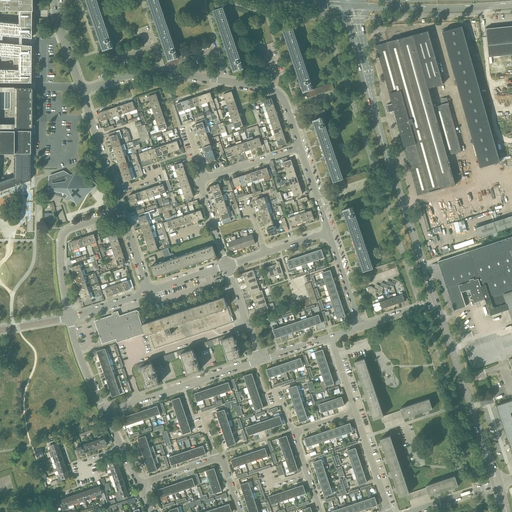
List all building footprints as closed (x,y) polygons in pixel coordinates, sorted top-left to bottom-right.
[(31,16),(31,0),(0,0),(0,10),(19,10),(18,16),(31,16)] [(151,9),(153,15),(163,12),(158,0),(147,0),(149,5),(150,6),(148,7),(149,7),(147,8),(148,10),(151,9)] [(89,9),(89,11),(88,11),(88,12),(87,13),(88,15),(90,14),(93,20),(103,17),(97,1),(87,5),(89,9)] [(216,20),(218,26),(228,23),(223,7),(213,10),(214,15),(215,17),(214,17),(214,18),(212,18),(213,21),(216,20)] [(156,24),(158,31),(168,27),(163,12),(153,15),(154,20),(155,22),(154,22),(154,23),(152,23),(153,25),(156,24)] [(0,22),(0,35),(31,38),(31,16),(18,16),(18,24),(0,22)] [(96,29),(98,36),(108,32),(103,17),(93,20),(94,25),(95,27),(93,27),(94,28),(92,28),(93,30),(96,29)] [(221,35),(223,41),(233,38),(228,23),(218,26),(220,31),(220,32),(219,32),(219,33),(217,34),(218,36),(221,35)] [(487,43),(511,40),(511,26),(486,29),(486,28),(485,28),(486,37),(487,37),(487,43)] [(158,41),(161,40),(163,46),(173,43),(168,27),(158,31),(159,36),(160,37),(159,38),(157,39),(158,41)] [(461,27),(441,32),(455,81),(454,82),(455,86),(456,86),(480,168),(500,162),(461,27)] [(286,40),(288,47),(298,43),(292,28),(282,31),(284,36),(285,37),(284,38),(284,39),(282,39),(283,41),(286,40)] [(434,107),(428,88),(443,84),(428,31),(413,35),(375,45),(391,104),(387,105),(388,108),(389,112),(394,111),(395,117),(417,195),(418,195),(419,196),(420,196),(420,194),(428,192),(429,192),(429,193),(429,192),(455,185),(447,156),(461,152),(448,103),(434,107)] [(98,46),(101,45),(103,51),(113,48),(108,32),(98,36),(99,40),(100,42),(98,42),(99,43),(97,43),(98,46)] [(226,50),(228,57),(238,53),(233,38),(223,41),(225,46),(225,48),(224,48),(224,49),(223,49),(223,51),(226,50)] [(511,40),(487,43),(489,57),(511,54),(511,40)] [(31,46),(0,42),(0,55),(13,57),(13,62),(31,63),(31,46)] [(163,56),(166,55),(168,62),(178,58),(173,43),(163,46),(164,51),(165,52),(164,53),(162,54),(163,56)] [(291,56),(293,62),(303,59),(298,43),(288,47),(289,51),(290,53),(289,53),(289,54),(287,55),(288,57),(291,56)] [(238,53),(228,57),(230,61),(230,63),(229,63),(229,64),(228,64),(228,67),(231,66),(233,72),(243,69),(238,53)] [(293,72),(296,71),(298,77),(308,74),(303,59),(293,62),(294,67),(295,68),(294,68),(294,69),(292,70),(293,72)] [(0,82),(30,83),(31,63),(13,62),(13,69),(13,70),(0,69),(0,82)] [(303,93),(306,92),(309,91),(312,90),(313,90),(308,74),(298,77),(299,82),(300,83),(299,84),(299,85),(297,85),(298,87),(301,86),(303,93)] [(30,130),(30,128),(30,87),(0,87),(0,190),(13,186),(30,180),(30,133),(30,130)] [(225,100),(233,97),(231,92),(223,94),(225,100)] [(210,93),(204,95),(207,103),(213,101),(210,93)] [(149,102),(158,100),(156,94),(147,97),(149,102)] [(204,95),(199,97),(201,105),(207,103),(204,95)] [(196,107),(201,105),(199,97),(193,98),(196,107)] [(227,106),(235,103),(233,97),(225,100),(227,106)] [(193,98),(187,100),(190,108),(196,107),(193,98)] [(265,107),(273,104),(271,98),(261,102),(262,104),(264,103),(265,107)] [(160,105),(158,100),(149,102),(151,108),(160,105)] [(184,110),(190,108),(187,100),(181,102),(184,110)] [(127,104),(130,112),(135,110),(133,102),(127,104)] [(178,112),(184,110),(181,102),(176,104),(178,112)] [(235,103),(227,106),(229,112),(237,109),(235,103)] [(127,104),(121,105),(124,114),(130,112),(127,104)] [(267,113),(275,110),(273,104),(265,107),(262,108),(264,113),(267,113)] [(115,107),(118,116),(119,117),(121,117),(120,115),(124,114),(121,105),(115,107)] [(160,105),(151,108),(153,114),(162,111),(160,105)] [(110,109),(113,118),(118,116),(115,107),(110,109)] [(110,109),(104,111),(107,119),(113,118),(110,109)] [(237,109),(229,112),(231,117),(239,115),(237,109)] [(315,130),(317,136),(328,133),(322,117),(327,116),(325,109),(311,114),(312,117),(313,120),(312,120),(314,125),(314,126),(314,127),(313,128),(312,129),(312,131),(315,130)] [(267,113),(269,118),(277,116),(275,110),(267,113)] [(101,121),(107,119),(104,111),(98,113),(101,121)] [(163,117),(162,111),(153,114),(155,120),(163,117)] [(239,115),(231,117),(232,123),(241,120),(239,115)] [(279,121),(277,116),(269,118),(271,124),(279,121)] [(163,117),(155,120),(157,125),(165,123),(163,117)] [(194,125),(196,131),(205,128),(209,126),(206,118),(202,120),(202,122),(194,125)] [(243,126),(241,120),(232,123),(234,129),(236,128),(237,131),(241,129),(240,127),(243,126)] [(271,124),(273,130),(281,127),(279,121),(271,124)] [(167,128),(165,123),(157,125),(159,131),(167,128)] [(273,130),(274,135),(283,132),(281,127),(273,130)] [(205,128),(196,131),(198,136),(207,133),(205,128)] [(274,135),(276,141),(285,138),(283,132),(274,135)] [(208,139),(207,133),(198,136),(200,142),(208,139)] [(318,146),(320,145),(323,151),(333,148),(328,133),(317,136),(319,141),(319,142),(319,143),(317,144),(318,146)] [(110,142),(119,140),(117,134),(109,137),(110,142)] [(253,140),(256,148),(262,146),(259,138),(253,140)] [(285,138),(276,141),(278,147),(287,144),(285,138)] [(200,142),(202,148),(210,145),(208,139),(200,142)] [(119,140),(110,142),(112,148),(121,145),(119,140)] [(172,143),(175,151),(180,149),(178,145),(181,145),(180,140),(172,143)] [(253,140),(247,142),(250,150),(256,148),(253,140)] [(247,142),(242,144),(245,152),(250,150),(247,142)] [(172,143),(165,145),(168,153),(175,151),(172,143)] [(236,145),(239,154),(245,152),(242,144),(236,145)] [(121,145),(112,148),(114,154),(123,151),(121,145)] [(168,153),(165,145),(159,147),(161,156),(168,153)] [(210,145),(202,148),(204,153),(212,151),(210,145)] [(236,145),(230,147),(233,156),(239,154),(236,145)] [(161,156),(159,147),(152,149),(155,158),(161,156)] [(233,156),(230,147),(225,149),(227,158),(233,156)] [(326,161),(328,167),(338,163),(333,148),(323,151),(324,156),(325,158),(324,158),(324,159),(322,159),(323,162),(326,161)] [(155,158),(152,149),(145,152),(148,160),(155,158)] [(123,151),(114,154),(116,159),(125,157),(123,151)] [(213,154),(212,151),(204,153),(206,159),(207,159),(209,163),(216,160),(214,156),(216,155),(215,153),(213,154)] [(145,152),(142,153),(139,154),(141,161),(145,160),(145,161),(148,160),(145,152)] [(125,157),(116,159),(118,165),(127,163),(125,157)] [(282,162),(284,168),(293,165),(291,160),(282,162)] [(120,171),(128,168),(127,163),(118,165),(120,171)] [(176,171),(184,169),(182,163),(174,166),(176,171)] [(342,179),(343,179),(338,163),(328,167),(329,172),(330,173),(329,173),(329,174),(327,175),(328,177),(331,176),(333,182),(336,181),(339,180),(342,179)] [(295,171),(293,165),(284,168),(286,174),(295,171)] [(128,168),(120,171),(122,176),(130,174),(128,168)] [(262,175),(264,178),(269,176),(267,168),(261,170),(262,175)] [(177,174),(178,177),(186,174),(184,169),(176,171),(177,174)] [(261,170),(255,172),(256,175),(258,180),(264,178),(262,175),(261,170)] [(72,198),(75,204),(76,204),(88,192),(93,188),(90,185),(76,171),(72,177),(63,172),(49,177),(48,185),(45,184),(45,190),(48,190),(48,193),(62,198),(68,200),(72,198)] [(286,174),(288,180),(296,177),(295,171),(286,174)] [(250,173),(252,182),(258,180),(256,175),(255,172),(250,173)] [(247,184),(252,182),(250,173),(247,174),(244,175),(247,184)] [(130,174),(122,176),(124,182),(132,180),(130,174)] [(188,180),(186,174),(178,177),(180,183),(188,180)] [(238,177),(241,186),(247,184),(244,175),(238,177)] [(235,188),(241,186),(238,177),(232,179),(233,181),(231,182),(233,188),(235,188)] [(290,185),(298,182),(296,177),(288,180),(287,180),(287,182),(289,182),(290,185)] [(190,186),(188,180),(180,183),(181,188),(190,186)] [(290,185),(292,191),(300,188),(298,182),(290,185)] [(157,186),(160,195),(161,200),(164,199),(162,194),(166,192),(163,184),(157,186)] [(212,193),(220,190),(218,184),(210,187),(212,193)] [(273,188),(272,188),(268,190),(268,193),(273,191),(276,190),(275,184),(272,185),(273,188)] [(151,188),(154,196),(160,195),(157,186),(151,188)] [(192,191),(190,186),(181,188),(183,194),(192,191)] [(146,190),(148,198),(154,196),(151,188),(146,190)] [(300,188),(292,191),(294,197),(302,194),(300,188)] [(140,192),(143,200),(148,198),(146,190),(140,192)] [(214,198),(222,195),(220,190),(212,193),(214,198)] [(192,191),(183,194),(185,200),(183,200),(184,203),(192,200),(191,198),(194,197),(192,191)] [(134,194),(137,202),(143,200),(140,192),(134,194)] [(237,201),(240,200),(243,199),(245,199),(244,196),(243,193),(235,196),(237,201)] [(137,202),(134,194),(129,196),(131,204),(137,202)] [(216,204),(224,201),(222,195),(214,198),(216,204)] [(257,206),(266,203),(264,197),(255,200),(257,206)] [(218,210),(226,207),(224,201),(216,204),(218,210)] [(259,212),(268,209),(266,203),(257,206),(259,212)] [(342,220),(345,219),(346,222),(347,225),(357,222),(352,206),(342,210),(343,214),(344,215),(344,216),(343,218),(342,218),(342,220)] [(220,215),(228,213),(226,207),(218,210),(220,215)] [(268,209),(259,212),(261,217),(270,214),(268,209)] [(195,212),(198,221),(203,219),(201,210),(195,212)] [(305,212),(308,221),(314,219),(311,210),(305,212)] [(189,214),(192,223),(198,221),(195,212),(189,214)] [(308,221),(305,212),(299,214),(302,223),(308,221)] [(53,215),(53,213),(51,213),(44,213),(44,220),(48,220),(48,223),(53,223),(53,215)] [(138,218),(140,223),(148,221),(146,215),(145,215),(144,213),(137,215),(138,218)] [(228,213),(220,215),(222,221),(223,221),(223,223),(230,221),(229,219),(230,218),(228,213)] [(183,216),(186,224),(192,223),(189,214),(183,216)] [(270,214),(261,217),(263,223),(272,220),(275,219),(274,216),(271,218),(270,214)] [(294,216),(297,225),(302,223),(299,214),(294,216)] [(511,215),(475,228),(478,238),(511,226),(511,215)] [(186,224),(183,216),(178,218),(180,226),(186,224)] [(297,225),(294,216),(288,218),(291,227),(297,225)] [(175,228),(180,226),(178,218),(172,220),(175,228)] [(175,228),(172,220),(164,223),(166,231),(175,228)] [(272,220),(263,223),(265,229),(273,226),(272,220)] [(148,221),(140,223),(142,229),(152,226),(151,223),(149,224),(148,221)] [(351,237),(352,241),(363,237),(357,222),(347,225),(349,229),(349,230),(349,232),(348,233),(347,233),(347,235),(348,235),(350,235),(351,237)] [(152,226),(142,229),(144,235),(152,232),(155,231),(155,229),(154,225),(152,226)] [(273,226),(265,229),(267,235),(275,232),(273,226)] [(106,232),(108,237),(116,235),(114,229),(106,232)] [(154,238),(152,232),(144,235),(145,241),(154,238)] [(246,232),(244,233),(249,246),(255,244),(252,235),(247,236),(247,234),(246,232)] [(243,248),(249,246),(244,233),(242,234),(243,236),(244,236),(244,237),(240,239),(243,248)] [(93,234),(88,236),(90,244),(96,243),(93,234)] [(118,240),(116,235),(108,237),(109,243),(118,240)] [(82,238),(85,246),(90,244),(88,236),(82,238)] [(235,236),(233,237),(237,250),(243,248),(240,239),(235,240),(235,238),(235,236)] [(237,250),(233,237),(230,238),(231,240),(232,240),(232,241),(228,243),(231,252),(237,250)] [(356,253),(358,256),(368,253),(363,237),(352,241),(354,245),(354,246),(354,247),(354,248),(352,249),(353,251),(355,250),(356,253)] [(511,237),(437,262),(441,274),(447,279),(445,282),(444,281),(454,311),(466,307),(461,292),(469,290),(471,295),(471,296),(469,298),(472,299),(474,303),(484,299),(490,316),(508,309),(511,320),(511,237)] [(82,238),(76,240),(79,248),(85,246),(82,238)] [(147,246),(156,243),(154,238),(145,241),(147,246)] [(71,250),(73,250),(79,248),(76,240),(70,242),(68,243),(71,250)] [(109,243),(111,249),(120,246),(118,240),(109,243)] [(156,243),(147,246),(149,252),(158,249),(157,247),(160,246),(158,242),(156,243)] [(122,252),(120,246),(111,249),(113,255),(122,252)] [(212,246),(197,251),(200,262),(216,256),(212,246)] [(315,251),(318,260),(324,258),(321,250),(315,251)] [(185,267),(200,262),(197,251),(182,256),(185,267)] [(318,260),(315,251),(310,253),(312,262),(318,260)] [(123,258),(122,252),(113,255),(115,260),(123,258)] [(312,262),(310,253),(304,255),(307,264),(312,262)] [(369,270),(371,269),(373,268),(368,253),(358,256),(359,261),(360,262),(359,262),(359,263),(357,264),(358,266),(361,265),(361,268),(363,272),(366,271),(369,270)] [(307,264),(304,255),(298,257),(301,266),(307,264)] [(182,256),(171,260),(166,261),(170,272),(185,267),(182,256)] [(301,266),(298,257),(292,259),(295,267),(301,266)] [(125,263),(123,258),(115,260),(117,266),(125,263)] [(295,267),(292,259),(287,261),(288,264),(285,265),(288,273),(296,270),(295,267)] [(157,264),(151,266),(151,267),(154,277),(170,272),(166,261),(165,262),(157,264)] [(272,266),(272,267),(275,275),(278,274),(279,275),(283,274),(279,262),(276,263),(277,265),(276,266),(275,265),(272,266)] [(73,273),(81,270),(79,264),(71,267),(73,273)] [(276,276),(275,275),(272,267),(269,268),(268,267),(265,268),(269,279),(268,277),(271,276),(272,278),(276,276)] [(83,276),(81,270),(73,273),(74,279),(83,276)] [(254,275),(253,270),(240,274),(241,277),(244,276),(244,278),(245,281),(246,281),(254,278),(253,275),(254,275)] [(323,279),(332,276),(330,270),(321,273),(323,279)] [(74,279),(76,285),(85,282),(83,276),(74,279)] [(332,276),(323,279),(325,285),(334,282),(332,276)] [(255,277),(254,278),(246,281),(247,285),(246,285),(247,288),(248,288),(256,285),(255,282),(257,282),(255,277)] [(223,278),(215,281),(214,282),(216,288),(218,289),(221,288),(220,287),(225,285),(223,278)] [(127,281),(121,283),(124,291),(130,289),(127,281)] [(87,287),(85,282),(76,285),(78,290),(87,287)] [(334,282),(325,285),(327,290),(336,288),(334,282)] [(106,284),(107,288),(104,289),(102,290),(103,294),(105,293),(107,297),(112,295),(110,287),(108,283),(106,284)] [(118,293),(124,291),(121,283),(115,285),(118,293)] [(257,284),(256,285),(248,288),(250,291),(248,292),(250,295),(252,294),(258,292),(258,289),(259,289),(257,284)] [(115,285),(110,287),(112,295),(118,293),(115,285)] [(78,290),(80,296),(89,293),(87,287),(78,290)] [(336,288),(327,290),(329,296),(337,293),(336,288)] [(262,291),(258,292),(252,294),(254,298),(253,298),(254,302),(255,301),(263,298),(262,296),(263,295),(262,291)] [(91,299),(89,293),(80,296),(82,302),(91,299)] [(337,293),(329,296),(331,302),(339,299),(337,293)] [(308,296),(309,299),(317,303),(314,294),(308,296)] [(393,305),(391,299),(389,295),(386,296),(388,300),(385,301),(387,307),(393,305)] [(224,297),(217,299),(141,324),(144,334),(145,334),(149,333),(152,343),(155,342),(157,348),(232,323),(224,297)] [(393,305),(399,303),(397,297),(391,299),(393,305)] [(264,298),(263,298),(255,301),(256,305),(255,305),(256,308),(257,308),(265,305),(264,303),(266,302),(264,298)] [(333,307),(341,305),(339,299),(331,302),(333,307)] [(381,309),(387,307),(385,301),(379,303),(381,309)] [(381,309),(379,303),(373,305),(375,311),(381,309)] [(267,305),(265,305),(257,308),(259,312),(257,312),(259,316),(269,312),(268,312),(267,310),(268,309),(267,305)] [(343,310),(341,305),(333,307),(335,313),(343,310)] [(117,343),(144,334),(141,324),(137,310),(118,316),(118,313),(94,321),(102,344),(116,340),(117,343)] [(343,310),(335,313),(337,319),(345,316),(343,310)] [(310,318),(307,319),(310,327),(315,325),(313,317),(312,313),(309,314),(310,318)] [(313,317),(315,325),(321,323),(319,315),(313,317)] [(294,319),(296,322),(298,331),(304,329),(301,321),(300,317),(294,319)] [(304,329),(310,327),(307,319),(301,321),(304,329)] [(298,331),(296,322),(290,324),(293,333),(298,331)] [(290,324),(284,326),(287,335),(293,333),(290,324)] [(287,335),(284,326),(278,328),(281,336),(287,335)] [(275,338),(281,336),(278,328),(273,330),(275,338)] [(234,339),(232,333),(217,338),(219,344),(222,343),(227,357),(228,357),(229,360),(228,360),(228,361),(240,357),(239,353),(238,353),(237,350),(239,349),(237,343),(235,344),(234,340),(234,339)] [(177,352),(179,358),(182,357),(186,371),(188,370),(188,373),(187,374),(199,370),(198,366),(197,367),(196,363),(198,363),(196,357),(194,357),(193,354),(194,353),(193,353),(196,352),(194,346),(191,347),(177,352)] [(97,351),(99,357),(107,354),(105,348),(97,351)] [(316,358),(324,356),(322,350),(314,353),(316,358)] [(109,360),(107,354),(99,357),(101,363),(109,360)] [(324,356),(316,358),(318,364),(326,361),(324,356)] [(294,360),(297,368),(303,366),(300,358),(294,360)] [(511,358),(509,360),(511,369),(511,400),(497,405),(497,406),(496,406),(496,407),(496,406),(502,424),(507,439),(507,440),(509,444),(511,453),(511,358)] [(359,376),(369,373),(364,359),(354,362),(356,366),(358,372),(359,376)] [(101,363),(102,369),(111,366),(109,360),(101,363)] [(153,367),(151,360),(136,366),(138,372),(141,371),(146,385),(147,384),(148,387),(147,387),(147,388),(159,384),(157,380),(155,377),(157,376),(155,370),(153,371),(152,367),(153,367)] [(294,360),(289,362),(292,370),(297,368),(294,360)] [(326,361),(318,364),(320,370),(328,367),(326,361)] [(289,362),(283,364),(286,372),(292,370),(289,362)] [(283,364),(277,366),(280,374),(286,372),(283,364)] [(111,366),(102,369),(104,374),(113,372),(111,366)] [(272,368),(274,376),(280,374),(277,366),(272,368)] [(328,367),(320,370),(322,375),(330,373),(328,367)] [(269,378),(274,376),(272,368),(267,369),(266,370),(269,378)] [(106,380),(115,377),(113,372),(104,374),(106,380)] [(245,382),(254,379),(252,373),(243,376),(245,382)] [(324,381),(332,378),(330,373),(322,375),(324,381)] [(364,391),(374,387),(369,373),(359,376),(360,380),(362,386),(364,391)] [(106,380),(108,386),(116,383),(115,377),(106,380)] [(332,378),(324,381),(326,387),(334,384),(332,378)] [(247,388),(255,385),(254,379),(245,382),(247,388)] [(222,384),(225,393),(231,391),(228,382),(222,384)] [(118,389),(116,383),(108,386),(110,392),(118,389)] [(222,384),(217,386),(219,394),(225,393),(222,384)] [(255,385),(247,388),(249,393),(257,391),(255,385)] [(288,388),(290,394),(298,392),(296,385),(288,388)] [(211,388),(214,396),(219,394),(217,386),(211,388)] [(369,405),(379,402),(374,387),(364,391),(365,395),(367,401),(369,405)] [(112,397),(125,393),(124,391),(123,391),(122,388),(118,389),(110,392),(112,397)] [(211,388),(205,390),(208,398),(214,396),(211,388)] [(202,400),(208,398),(205,390),(199,392),(202,400)] [(257,391),(249,393),(251,399),(259,396),(257,391)] [(197,402),(202,400),(199,392),(194,394),(197,402)] [(298,392),(290,394),(292,400),(300,397),(298,392)] [(259,396),(251,399),(253,405),(261,402),(259,396)] [(173,406),(182,403),(180,397),(171,400),(173,406)] [(300,397),(292,400),(294,406),(302,403),(300,397)] [(341,397),(335,399),(338,407),(344,405),(341,397)] [(330,401),(332,409),(338,407),(335,399),(330,401)] [(428,399),(414,404),(417,414),(422,412),(426,411),(428,410),(431,409),(432,409),(431,406),(429,399),(428,399)] [(330,401),(324,403),(327,411),(332,409),(330,401)] [(261,402),(253,405),(255,411),(263,408),(261,402)] [(379,402),(369,405),(370,409),(372,415),(373,420),(380,417),(383,416),(379,402)] [(175,412),(183,409),(182,403),(173,406),(175,412)] [(302,403),(294,406),(296,411),(304,409),(302,403)] [(327,411),(324,403),(318,405),(321,413),(327,411)] [(400,410),(403,416),(403,419),(404,418),(408,417),(414,415),(417,414),(414,404),(400,409),(400,410)] [(151,408),(154,416),(160,414),(157,406),(151,408)] [(154,416),(151,408),(146,410),(149,418),(154,416)] [(185,415),(183,409),(175,412),(177,417),(185,415)] [(304,409),(296,411),(298,417),(306,414),(304,409)] [(149,418),(146,410),(140,412),(143,420),(149,418)] [(218,418),(226,415),(224,410),(216,412),(218,418)] [(143,420),(140,412),(134,413),(137,422),(143,420)] [(131,424),(137,422),(134,413),(129,415),(131,424)] [(306,414),(298,417),(299,423),(308,420),(306,414)] [(126,426),(131,424),(129,415),(123,417),(126,426)] [(185,415),(177,417),(179,423),(187,420),(185,415)] [(226,415),(218,418),(220,424),(228,421),(230,420),(229,418),(227,419),(226,415)] [(274,418),(277,426),(282,424),(280,416),(274,418)] [(274,418),(268,420),(271,428),(277,426),(274,418)] [(187,420),(179,423),(181,429),(189,426),(187,420)] [(265,430),(271,428),(268,420),(262,422),(265,430)] [(228,421),(220,424),(222,429),(230,427),(228,421)] [(260,432),(265,430),(262,422),(257,423),(260,432)] [(254,434),(260,432),(257,423),(251,425),(254,434)] [(350,423),(344,425),(347,433),(352,431),(350,423)] [(254,434),(251,425),(245,427),(248,436),(254,434)] [(338,427),(341,435),(347,433),(344,425),(338,427)] [(191,432),(189,426),(181,429),(183,435),(191,432)] [(230,427),(222,429),(223,435),(232,432),(230,427)] [(333,429),(335,437),(341,435),(338,427),(333,429)] [(335,437),(333,429),(327,431),(330,439),(335,437)] [(327,431),(321,433),(324,441),(330,439),(327,431)] [(232,432),(223,435),(225,441),(234,438),(232,432)] [(324,441),(321,433),(315,435),(318,443),(324,441)] [(315,435),(310,437),(313,445),(318,443),(315,435)] [(98,440),(101,447),(106,445),(104,438),(101,439),(100,436),(97,437),(98,440)] [(137,439),(139,444),(147,442),(145,436),(137,439)] [(280,444),(288,441),(286,436),(278,438),(280,444)] [(383,449),(385,453),(395,450),(390,436),(380,439),(381,443),(383,449)] [(307,447),(313,445),(310,437),(304,439),(307,447)] [(234,438),(225,441),(227,447),(236,444),(234,438)] [(98,440),(92,442),(95,449),(101,447),(98,440)] [(288,441),(280,444),(282,450),(290,447),(288,441)] [(89,451),(95,449),(92,442),(87,444),(89,451)] [(149,447),(147,442),(139,444),(141,450),(149,447)] [(49,445),(51,451),(58,448),(56,443),(49,445)] [(87,444),(81,446),(83,453),(89,451),(87,444)] [(83,453),(81,446),(75,448),(78,455),(83,453)] [(203,446),(197,448),(200,456),(206,454),(203,446)] [(141,450),(143,456),(151,453),(149,447),(141,450)] [(290,447),(282,450),(284,456),(292,453),(290,447)] [(53,457),(60,454),(58,448),(51,451),(49,452),(51,457),(53,457)] [(191,449),(194,458),(200,456),(197,448),(191,449)] [(265,448),(259,450),(262,458),(268,456),(265,448)] [(349,457),(357,454),(355,448),(347,451),(349,457)] [(191,449),(186,451),(189,460),(194,458),(191,449)] [(253,452),(256,460),(262,458),(259,450),(253,452)] [(395,450),(385,453),(386,458),(388,464),(389,468),(400,464),(395,450)] [(180,453),(183,462),(189,460),(186,451),(180,453)] [(253,452),(248,454),(250,462),(256,460),(253,452)] [(145,461),(153,459),(156,457),(155,455),(152,456),(151,453),(143,456),(145,461)] [(183,462),(180,453),(174,455),(177,463),(183,462)] [(292,453),(284,456),(286,461),(294,458),(292,453)] [(53,457),(55,462),(62,460),(60,454),(53,457)] [(245,464),(250,462),(248,454),(242,456),(245,464)] [(351,462),(359,459),(357,454),(349,457),(351,462)] [(171,465),(177,463),(174,455),(169,457),(171,465)] [(242,456),(236,457),(239,466),(245,464),(242,456)] [(233,468),(239,466),(236,457),(230,459),(233,468)] [(288,467),(296,464),(294,458),(286,461),(288,467)] [(145,461),(147,467),(155,464),(153,459),(145,461)] [(315,468),(323,465),(321,459),(313,462),(315,468)] [(353,468),(361,465),(359,459),(351,462),(353,468)] [(64,465),(62,460),(55,462),(56,468),(64,465)] [(107,471),(110,469),(118,467),(116,461),(111,463),(110,461),(104,462),(107,471)] [(157,470),(155,464),(147,467),(149,473),(157,470)] [(296,464),(288,467),(290,473),(298,470),(296,464)] [(393,478),(394,482),(404,479),(400,464),(389,468),(391,472),(393,478)] [(66,471),(64,465),(56,468),(53,469),(54,472),(57,471),(58,474),(66,471)] [(317,474),(325,471),(323,465),(315,468),(317,474)] [(354,474),(363,471),(361,465),(353,468),(354,474)] [(120,473),(118,467),(110,469),(111,472),(108,473),(109,476),(112,475),(120,473)] [(207,477),(216,474),(214,468),(206,471),(207,477)] [(318,479),(327,477),(329,476),(327,470),(325,471),(317,474),(318,479)] [(66,471),(58,474),(60,479),(68,477),(66,471)] [(363,471),(354,474),(356,479),(365,476),(363,471)] [(122,478),(120,473),(112,475),(114,481),(122,478)] [(209,482),(218,480),(216,474),(207,477),(209,482)] [(365,476),(356,479),(358,485),(367,482),(365,476)] [(454,476),(440,481),(443,491),(458,486),(454,476)] [(327,477),(318,479),(320,485),(329,482),(327,477)] [(116,487),(124,484),(122,478),(114,481),(116,487)] [(192,478),(187,480),(189,488),(195,486),(192,478)] [(406,494),(409,493),(404,479),(394,482),(396,486),(398,492),(399,497),(406,494)] [(189,488),(187,480),(181,482),(184,490),(189,488)] [(218,480),(209,482),(211,488),(220,485),(218,480)] [(426,488),(428,494),(429,496),(443,491),(440,481),(425,486),(426,488)] [(181,482),(175,484),(178,492),(184,490),(181,482)] [(242,491),(250,488),(253,487),(252,485),(250,486),(248,482),(240,485),(242,491)] [(329,482),(320,485),(322,491),(331,488),(329,482)] [(125,488),(124,484),(116,487),(118,492),(126,490),(125,488)] [(172,494),(178,492),(175,484),(169,485),(172,494)] [(169,485),(164,487),(167,496),(172,494),(169,485)] [(220,485),(211,488),(213,494),(222,491),(220,485)] [(297,487),(300,495),(306,493),(303,485),(297,487)] [(365,489),(369,499),(371,507),(377,505),(375,497),(370,498),(369,495),(371,495),(369,488),(371,487),(370,485),(365,487),(365,489)] [(93,489),(96,496),(101,494),(99,487),(93,489)] [(167,496),(164,487),(158,489),(161,498),(167,496)] [(297,487),(291,489),(294,497),(300,495),(297,487)] [(250,488),(242,491),(244,496),(254,493),(253,491),(252,491),(250,488)] [(331,488),(322,491),(324,497),(333,494),(331,488)] [(96,496),(93,489),(87,491),(90,498),(96,496)] [(294,497),(291,489),(286,491),(289,499),(294,497)] [(127,496),(126,490),(118,492),(120,498),(127,496)] [(82,493),(84,500),(87,499),(88,502),(91,501),(90,498),(87,491),(82,493)] [(289,499),(286,491),(280,493),(283,501),(289,499)] [(84,500),(82,493),(76,495),(78,502),(84,500)] [(246,502),(254,499),(256,499),(254,493),(244,496),(246,502)] [(274,495),(277,503),(283,501),(280,493),(274,495)] [(70,496),(73,504),(78,502),(76,495),(70,496)] [(271,505),(277,503),(274,495),(269,497),(271,505)] [(65,498),(67,506),(73,504),(70,496),(65,498)] [(68,509),(67,506),(65,498),(59,500),(61,508),(62,511),(68,509)] [(246,502),(248,508),(256,505),(254,499),(246,502)] [(366,509),(371,507),(369,499),(363,501),(366,509)] [(363,501),(357,503),(360,511),(366,509),(363,501)] [(354,511),(357,511),(360,511),(357,503),(352,505),(354,511)]
